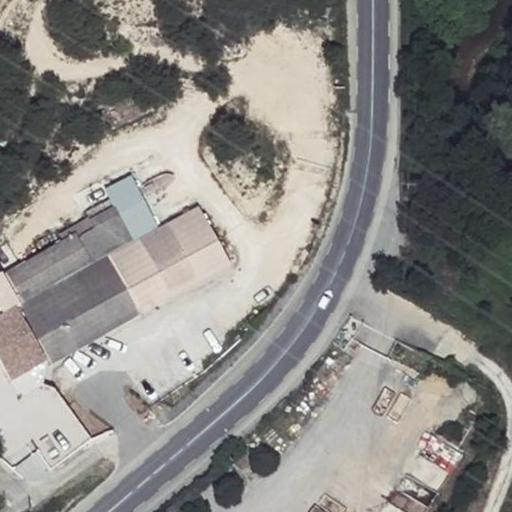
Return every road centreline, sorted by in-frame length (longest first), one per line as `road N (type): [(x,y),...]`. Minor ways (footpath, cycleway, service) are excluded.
road 1 (primary): [(371,0),(372,140),(338,268),(300,337),(261,384),(115,511)]
road 2 (unknown): [(338,268),(501,376),(510,448),(489,511)]
road 3 (unknown): [(172,462),(153,438),(128,434),(13,511)]
